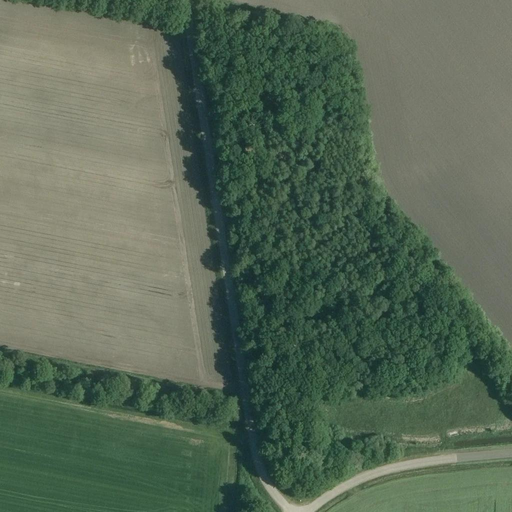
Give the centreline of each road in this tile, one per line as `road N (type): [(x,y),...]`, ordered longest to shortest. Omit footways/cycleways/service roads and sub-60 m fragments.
road 1 (unclassified): [(291,511),(268,485),(253,445),(185,0)]
road 2 (unclassified): [(307,511),(389,468),(511,453)]
